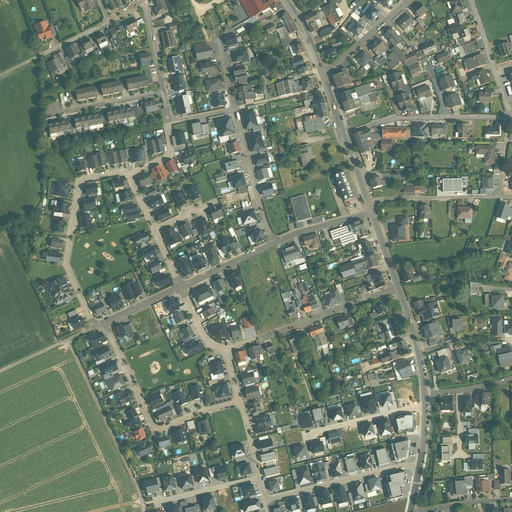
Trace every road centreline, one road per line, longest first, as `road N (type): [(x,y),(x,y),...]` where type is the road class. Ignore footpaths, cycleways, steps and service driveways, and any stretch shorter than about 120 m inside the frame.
road 1 (residential): [(105,322),(155,432),(241,401)]
road 2 (residential): [(128,173),(78,181),(66,265),(94,327)]
road 3 (track): [(67,340),(144,511)]
road 4 (residential): [(265,499),(419,466)]
road 5 (residential): [(399,288),(260,340)]
road 6 (residential): [(234,108),(276,243)]
road 7 (residential): [(499,197),(367,201)]
road 8 (residential): [(471,0),(509,117)]
road 9 (residential): [(424,406),(306,433)]
